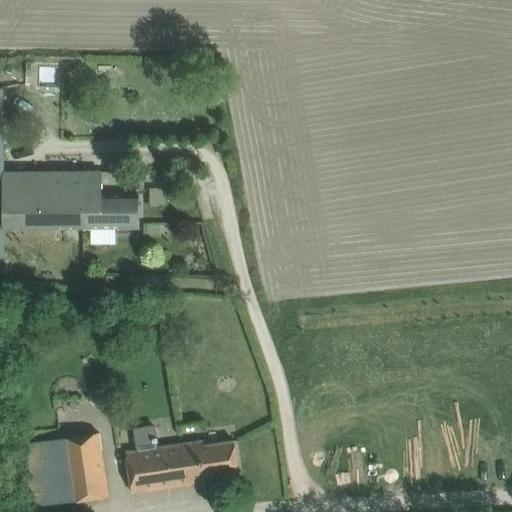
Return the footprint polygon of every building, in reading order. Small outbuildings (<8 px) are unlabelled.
[(3,173),(3,228),(92,228),(116,228),(140,228),(139,193),(137,194),(125,194),(102,194),(102,184),(102,172),(3,173)] [(126,172),(102,172),(102,184),(126,184),(126,172)] [(166,188),(150,188),(150,206),(166,206),(166,188)] [(116,228),(92,228),(92,240),(116,240),(116,228)] [(22,444),(31,507),(109,496),(99,433),(36,442),(22,444)] [(203,441),(183,444),(186,462),(188,462),(191,484),(205,481),(205,477),(239,472),(235,441),(204,445),(203,441)] [(186,462),(183,444),(126,452),(127,460),(132,492),(191,484),(188,462),(186,462)]
